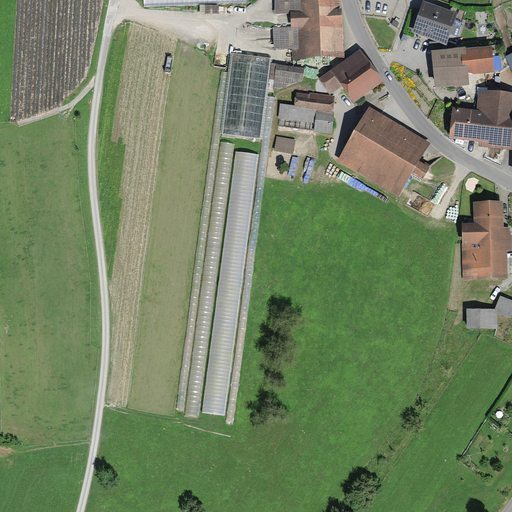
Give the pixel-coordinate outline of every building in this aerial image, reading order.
[(340,57),(338,0),(274,2),(274,14),(292,14),(293,30),(274,30),(274,49),(294,48),(294,59),(340,57)] [(454,20),(423,8),(414,32),(445,44),(454,20)] [(465,74),(492,73),(490,51),(434,55),(436,89),(466,87),(465,74)] [(378,87),(358,58),(320,83),(328,94),(339,86),(351,105),(378,87)] [(301,82),(301,72),(277,68),(273,91),(301,82)] [(294,108),(332,114),(334,100),(296,95),(294,108)] [(454,116),(452,140),(511,146),(511,139),(511,100),(480,98),(478,118),(454,116)] [(369,114),(341,162),(398,195),(426,146),(369,114)] [(290,154),(292,141),(277,139),(275,152),(290,154)] [(252,220),(260,156),(238,153),(230,217),(252,220)] [(503,279),(501,204),(474,205),(475,228),(464,228),(465,280),(503,279)] [(468,313),(468,333),(499,331),(499,318),(511,317),(511,300),(498,301),(499,312),(468,313)] [(227,417),(235,347),(212,344),(203,414),(227,417)] [(201,417),(202,380),(188,380),(187,417),(201,417)]
